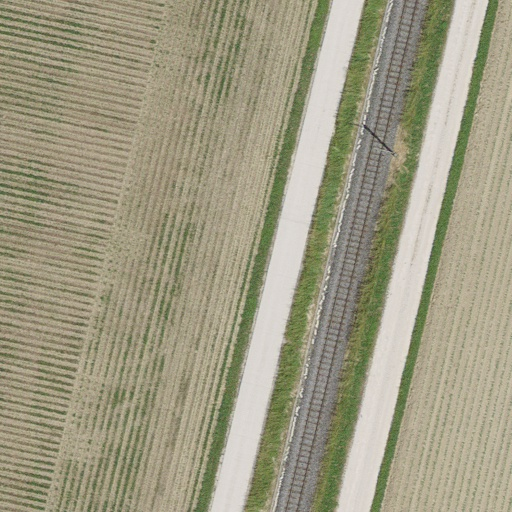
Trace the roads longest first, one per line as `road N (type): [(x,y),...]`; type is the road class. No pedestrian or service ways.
road 1 (unclassified): [(348,0),(225,511)]
road 2 (track): [(476,0),(358,511)]
